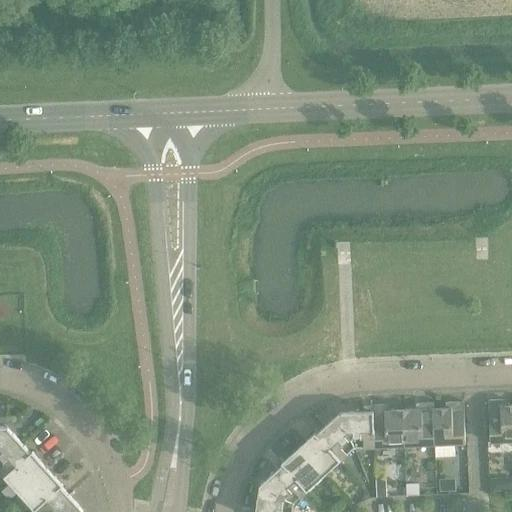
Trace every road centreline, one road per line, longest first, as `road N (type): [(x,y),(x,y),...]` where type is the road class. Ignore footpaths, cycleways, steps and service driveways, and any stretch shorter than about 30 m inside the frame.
road 1 (tertiary): [(174,511),(188,425),(185,175),(194,117)]
road 2 (tertiary): [(140,119),(172,357),(172,431),(159,511)]
road 3 (residential): [(226,511),(249,441),(288,403),(335,382),(511,375)]
road 4 (tertiary): [(269,115),(511,103)]
road 5 (residential): [(124,511),(97,441),(68,409),(30,383),(0,379)]
road 6 (tertiary): [(0,123),(140,119)]
